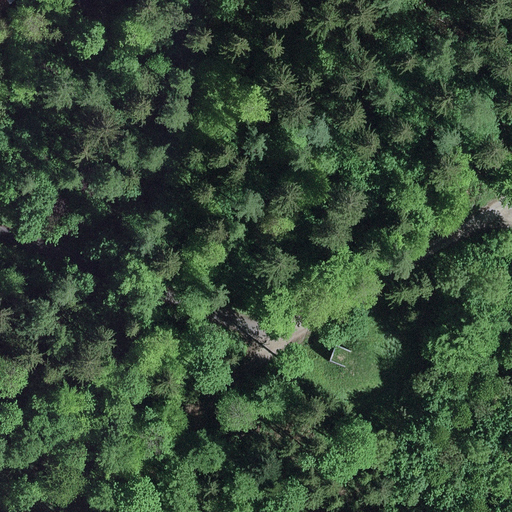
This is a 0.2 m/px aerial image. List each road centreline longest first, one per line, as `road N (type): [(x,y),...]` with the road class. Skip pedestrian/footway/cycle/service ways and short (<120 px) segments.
road 1 (track): [(505,196),(257,382),(170,511)]
road 2 (track): [(0,263),(257,382)]
